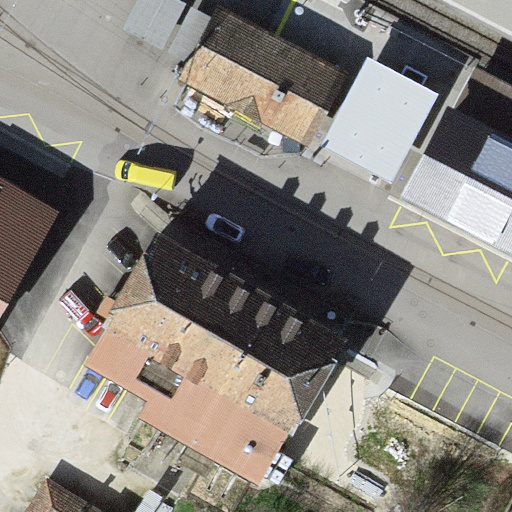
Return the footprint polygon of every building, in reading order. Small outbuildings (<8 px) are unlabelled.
[(325,64),(218,9),(180,82),(308,148),(346,75),(325,64)] [(337,155),(392,184),(436,100),(370,65),(367,71),(325,149),(337,155)] [(511,87),(478,69),(456,112),(511,141),(511,87)] [(447,107),(400,197),(511,255),(511,141),(456,112),(447,107)] [(0,303),(41,233),(0,208),(0,303)] [(154,242),(83,368),(146,403),(137,418),(257,485),(336,344),(154,242)] [(21,511),(96,511),(42,479),(21,511)]
